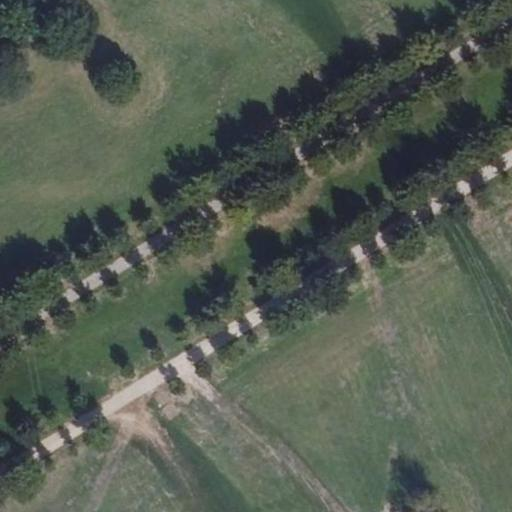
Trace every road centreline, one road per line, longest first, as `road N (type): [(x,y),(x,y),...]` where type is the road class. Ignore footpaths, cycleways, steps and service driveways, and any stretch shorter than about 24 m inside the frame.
road 1 (track): [(0,471),(511,153)]
road 2 (track): [(511,17),(0,334)]
